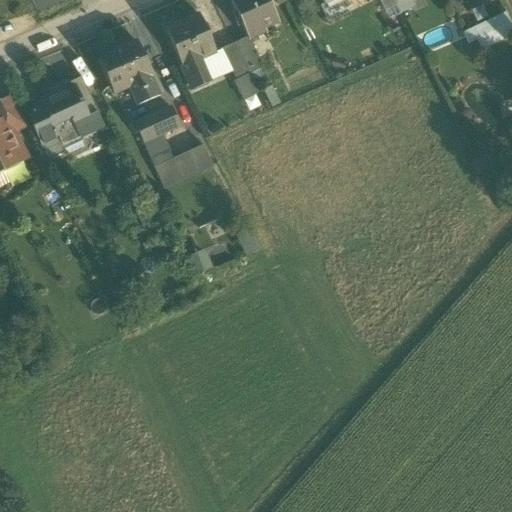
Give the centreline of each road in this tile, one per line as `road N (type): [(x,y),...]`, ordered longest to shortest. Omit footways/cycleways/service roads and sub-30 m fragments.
road 1 (track): [(248,511),(511,218)]
road 2 (residential): [(0,49),(119,0)]
